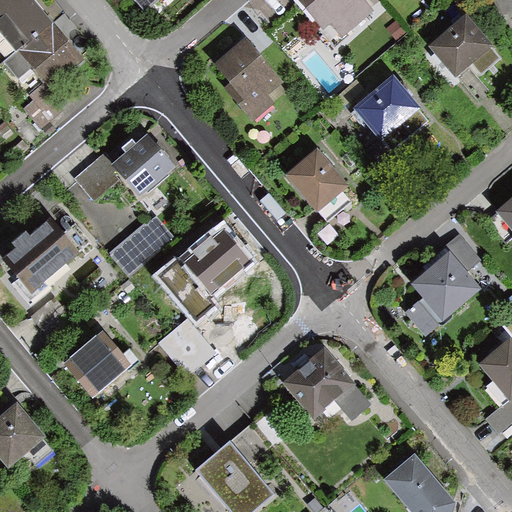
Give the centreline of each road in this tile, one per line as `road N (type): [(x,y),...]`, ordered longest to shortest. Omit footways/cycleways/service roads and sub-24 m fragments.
road 1 (residential): [(146,70),(338,296)]
road 2 (residential): [(115,478),(338,296)]
road 3 (residential): [(338,296),(511,507)]
road 4 (residential): [(338,296),(511,149)]
road 5 (residential): [(0,195),(146,70)]
road 6 (residential): [(115,478),(0,334)]
